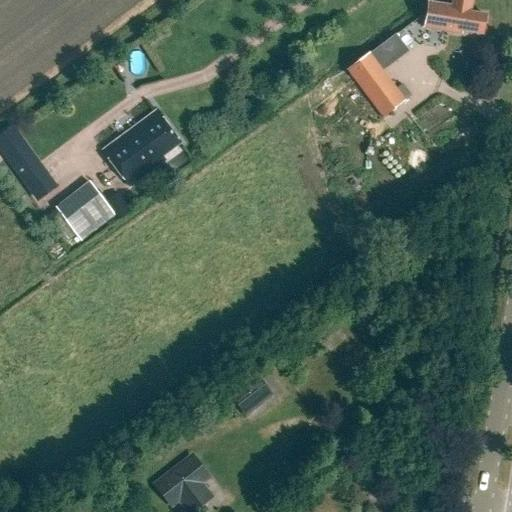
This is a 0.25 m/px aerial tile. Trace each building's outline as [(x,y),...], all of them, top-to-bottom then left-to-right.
[(428,6),(424,31),(461,37),(461,33),(482,36),(485,18),(471,16),(472,13),(428,6)] [(407,104),(371,55),(346,73),(382,122),(407,104)] [(162,160),(179,146),(156,114),(102,154),(130,190),(165,164),(162,160)] [(14,127),(0,137),(0,148),(19,174),(38,160),(14,127)] [(81,243),(114,216),(117,220),(130,213),(119,195),(105,203),(89,184),(56,209),(58,212),(81,243)] [(227,396),(245,419),(273,397),(255,374),(227,396)] [(207,478),(191,458),(156,486),(171,506),(179,500),(188,511),(190,511),(209,497),(199,484),(207,478)]
